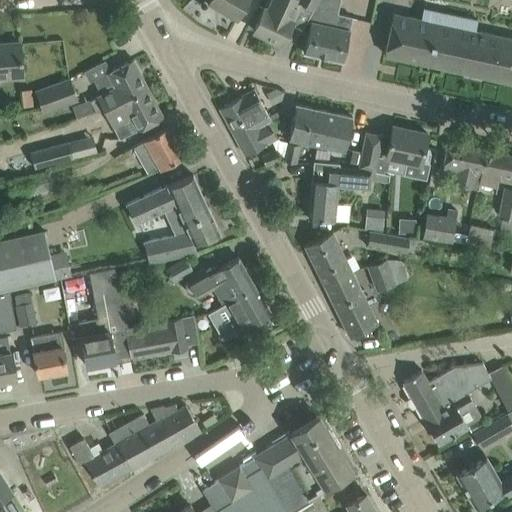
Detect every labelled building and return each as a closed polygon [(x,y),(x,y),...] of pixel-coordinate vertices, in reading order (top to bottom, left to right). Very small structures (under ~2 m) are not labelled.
[(209,0),(208,1),(237,17),(246,0),(209,0)] [(299,4),(294,2),(295,0),(269,0),(265,8),(263,7),(253,30),(282,43),(293,20),(292,20),(299,5),(299,4)] [(293,20),(290,26),(302,31),(306,21),(317,0),(298,0),(298,1),(300,1),(299,4),(299,5),(292,20),(293,20)] [(303,52),(342,61),(350,29),(349,29),(352,18),(334,14),(337,0),(317,0),(306,21),(310,23),(303,52)] [(393,13),(384,54),(511,81),(511,38),(475,30),(477,20),(446,13),(444,24),(393,13)] [(0,44),(0,77),(22,75),(19,43),(0,44)] [(103,108),(146,85),(132,59),(107,72),(114,87),(89,100),(96,112),(103,108)] [(43,112),(77,99),(70,78),(35,91),(43,112)] [(163,117),(146,85),(103,108),(119,140),(163,117)] [(268,121),(271,119),(254,89),(219,107),(231,128),(238,124),(237,122),(246,117),(247,120),(253,117),(258,126),(268,120),(268,121)] [(317,144),(324,110),(296,104),(289,138),(317,144)] [(324,110),(317,144),(339,149),(337,158),(352,162),(354,152),(345,150),(352,116),(324,110)] [(271,120),(271,119),(268,121),(268,120),(258,126),(253,117),(247,120),(246,117),(237,122),(238,124),(231,128),(245,155),(277,137),(268,121),(271,120)] [(385,157),(384,160),(415,167),(413,177),(427,180),(431,163),(421,161),(427,133),(392,125),(385,157)] [(149,174),(160,167),(160,168),(184,154),(168,127),(145,140),(145,141),(134,148),(149,174)] [(361,150),(357,166),(375,169),(378,155),(378,154),(383,135),(365,131),(361,150)] [(68,141),(4,157),(8,174),(72,158),(68,141)] [(281,160),(296,163),(300,144),(288,142),(284,158),(282,157),(281,160)] [(479,182),(486,150),(448,142),(442,167),(457,171),(454,184),(472,188),(474,181),(479,182)] [(277,150),(261,155),(265,165),(280,159),(277,150)] [(511,182),(511,175),(511,155),(486,150),(479,182),(497,186),(498,179),(511,182)] [(313,160),(308,217),(334,219),(337,187),(369,188),(370,181),(389,183),(390,173),(384,171),(375,169),(357,166),(339,165),(339,163),(313,160)] [(48,170),(10,181),(16,201),(55,190),(48,170)] [(194,242),(220,233),(193,174),(175,183),(167,186),(127,205),(136,224),(176,205),(188,230),(143,243),(149,263),(197,249),(194,242)] [(511,188),(504,187),(499,214),(511,216),(511,188)] [(425,214),(422,237),(452,242),(455,218),(425,214)] [(493,229),(470,224),(466,243),(489,248),(493,229)] [(0,291),(55,279),(44,230),(0,239),(0,291)] [(324,284),(351,270),(331,231),(304,245),(324,284)] [(370,231),(367,244),(423,254),(426,241),(370,231)] [(165,270),(172,281),(192,268),(185,257),(165,270)] [(185,283),(185,289),(187,292),(191,294),(195,294),(197,296),(214,287),(222,302),(254,285),(238,257),(235,258),(213,271),(210,267),(205,270),(204,267),(186,277),(187,279),(185,283)] [(385,259),(366,266),(376,290),(407,278),(401,262),(385,259)] [(101,302),(123,298),(118,270),(96,274),(101,302)] [(324,284),(350,336),(377,323),(351,270),(324,284)] [(70,325),(81,323),(72,276),(61,278),(70,325)] [(222,302),(207,311),(223,340),(239,331),(270,313),(254,285),(222,302)] [(0,330),(0,331),(16,328),(9,291),(0,292),(0,330)] [(30,294),(15,297),(16,305),(15,306),(19,326),(36,323),(30,294)] [(134,355),(128,326),(126,327),(121,301),(92,306),(97,332),(80,335),(86,365),(115,359),(115,358),(134,355)] [(194,314),(128,326),(134,355),(145,353),(146,356),(187,348),(185,336),(197,334),(194,314)] [(257,338),(251,329),(241,335),(246,344),(257,338)] [(37,374),(66,369),(62,345),(61,345),(59,331),(30,336),(37,374)] [(0,337),(0,381),(16,378),(11,352),(10,352),(7,336),(0,337)] [(488,373),(487,372),(483,363),(453,366),(428,381),(421,370),(403,381),(421,412),(465,387),(488,373)] [(502,365),(487,372),(488,373),(506,409),(511,405),(511,384),(511,382),(502,365)] [(465,387),(421,412),(425,419),(438,443),(468,426),(467,424),(481,416),(477,409),(465,387)] [(141,428),(156,454),(200,430),(185,404),(177,408),(175,404),(165,407),(164,405),(161,406),(150,408),(156,420),(149,424),(143,413),(130,420),(133,426),(131,427),(131,428),(137,425),(139,429),(141,428)] [(480,447),(511,427),(511,409),(472,433),(480,447)] [(309,497),(352,470),(319,416),(291,433),(292,433),(251,459),(246,457),(238,462),(237,467),(202,489),(215,511),(292,511),(311,500),(309,497)] [(134,432),(131,428),(131,427),(133,426),(130,420),(109,432),(115,443),(93,455),(83,438),(69,445),(79,464),(85,461),(99,486),(141,463),(126,437),(134,432)] [(141,463),(156,454),(141,428),(139,429),(137,425),(131,428),(134,432),(126,437),(141,463)] [(486,456),(456,474),(475,507),(505,490),(507,495),(511,492),(511,474),(500,481),(486,456)] [(0,475),(0,500),(11,493),(0,475)] [(376,511),(366,493),(346,505),(350,511),(349,511),(376,511)] [(317,511),(311,500),(292,511),(317,511)]
